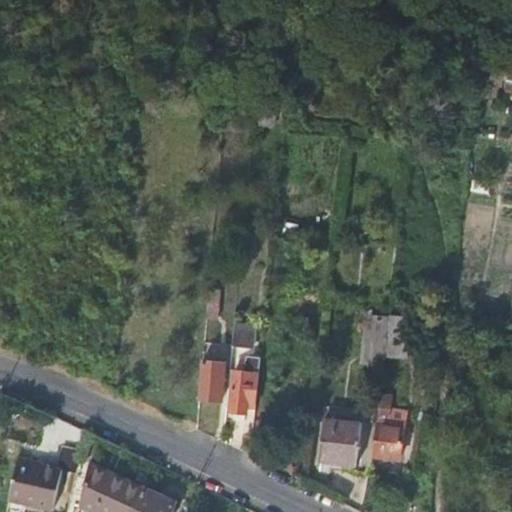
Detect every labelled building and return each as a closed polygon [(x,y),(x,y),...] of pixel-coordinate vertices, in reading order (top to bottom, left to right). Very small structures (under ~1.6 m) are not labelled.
[(221,292),(210,291),(208,319),(220,321),(221,292)] [(385,354),(386,346),(389,325),(389,321),(361,319),(359,339),(377,340),(375,353),(362,353),(361,367),(372,366),(380,366),(381,354),(385,354)] [(406,347),(408,328),(389,325),(386,346),(406,347)] [(234,334),(231,362),(241,362),(243,347),(254,348),(254,336),(234,334)] [(204,363),(201,401),(223,402),(227,365),(204,363)] [(249,405),(256,405),(259,376),(235,373),(231,412),(247,414),(249,405)] [(362,423),(327,420),(323,462),(358,466),(362,423)] [(378,422),(373,458),(402,461),(405,426),(378,422)] [(89,511),(134,511),(145,490),(81,460),(68,511),(74,511),(75,506),(89,511)] [(21,463),(11,503),(45,511),(52,511),(62,473),(21,463)] [(134,511),(172,511),(176,505),(145,490),(134,511)]
